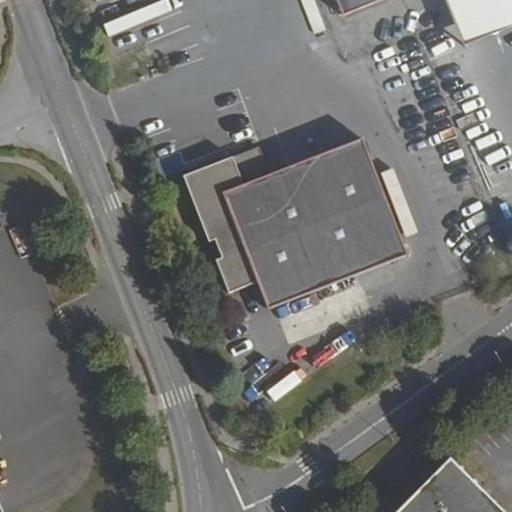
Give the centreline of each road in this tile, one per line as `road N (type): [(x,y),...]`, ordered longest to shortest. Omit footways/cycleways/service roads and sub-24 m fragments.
road 1 (unknown): [(285,42),(401,177),(426,222),(429,261),(367,311),(237,370)]
road 2 (tertiary): [(56,104),(183,416),(210,511)]
road 3 (unclassified): [(240,511),(316,479),(511,335)]
road 4 (unknown): [(56,104),(285,42)]
